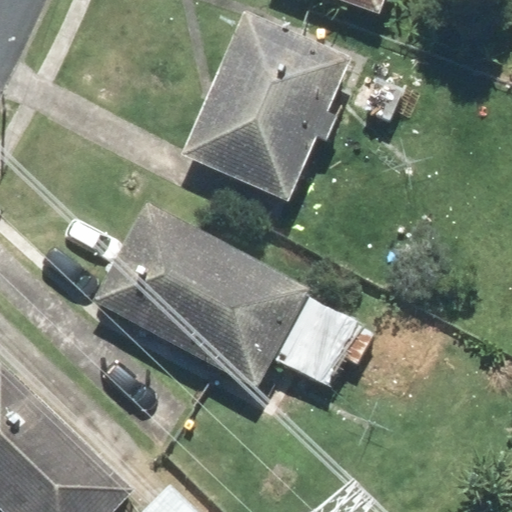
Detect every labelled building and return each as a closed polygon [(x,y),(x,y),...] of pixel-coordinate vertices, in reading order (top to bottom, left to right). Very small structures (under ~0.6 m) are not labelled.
[(316,0),(373,20),(380,0),(316,0)] [(324,148),(336,123),(328,119),(351,69),(242,19),(178,160),(287,209),(317,145),(324,148)] [(305,296),(140,210),(90,309),(254,394),(305,296)] [(0,367),(0,511),(118,511),(132,499),(0,367)] [(191,511),(169,490),(147,511),(191,511)]
